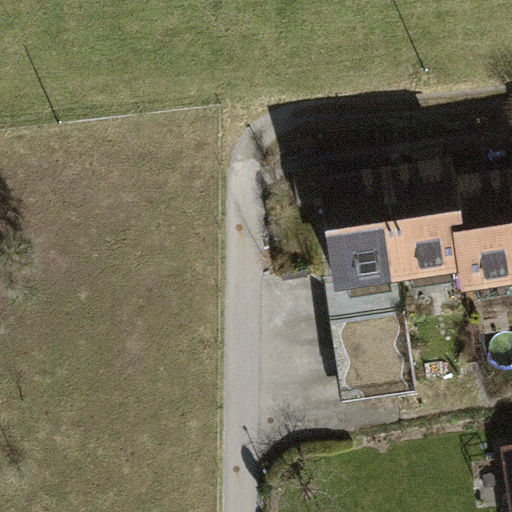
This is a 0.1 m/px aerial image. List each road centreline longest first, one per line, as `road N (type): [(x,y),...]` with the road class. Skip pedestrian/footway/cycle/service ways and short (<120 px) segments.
road 1 (residential): [(244,511),(248,166)]
road 2 (track): [(248,166),(284,114),(511,97)]
